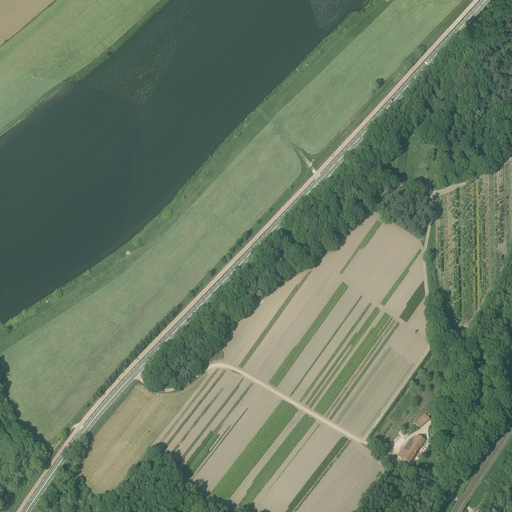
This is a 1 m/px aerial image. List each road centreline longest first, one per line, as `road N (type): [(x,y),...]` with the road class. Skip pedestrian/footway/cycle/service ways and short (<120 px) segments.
road 1 (secondary): [(26,511),(108,402),(485,0)]
road 2 (track): [(362,441),(225,366),(170,390),(134,374)]
road 3 (track): [(426,236),(428,351),(362,441)]
road 4 (track): [(434,194),(321,178),(301,152)]
road 5 (track): [(451,492),(510,415),(510,390)]
